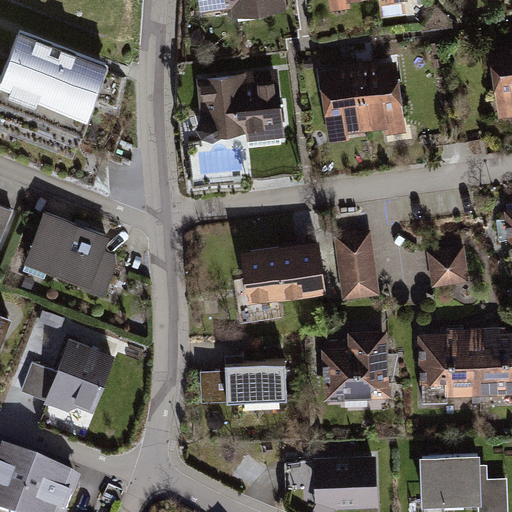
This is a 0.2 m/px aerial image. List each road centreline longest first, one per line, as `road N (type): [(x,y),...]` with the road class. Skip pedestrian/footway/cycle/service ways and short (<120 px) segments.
road 1 (residential): [(511,173),(159,224)]
road 2 (residential): [(159,224),(167,333),(151,476)]
road 3 (residential): [(160,0),(152,106),(159,224)]
road 4 (residential): [(0,161),(159,224)]
road 5 (residential): [(0,423),(151,476)]
